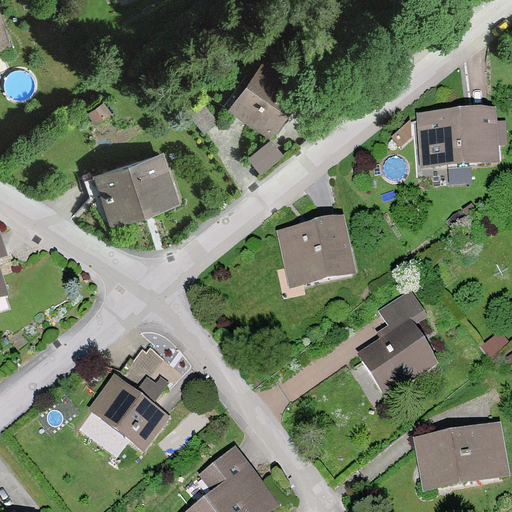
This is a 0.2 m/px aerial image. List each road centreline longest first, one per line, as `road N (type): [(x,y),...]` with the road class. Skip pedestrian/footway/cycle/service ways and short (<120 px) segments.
road 1 (residential): [(511,2),(141,288)]
road 2 (residential): [(141,288),(318,493)]
road 3 (residential): [(141,288),(0,400)]
road 4 (residential): [(0,206),(141,288)]
